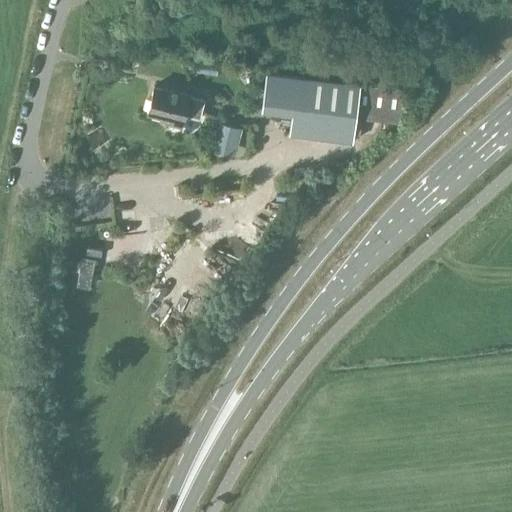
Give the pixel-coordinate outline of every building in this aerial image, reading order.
[(219,58),(195,54),(192,72),(216,75),(219,58)] [(357,117),(401,122),(404,92),(360,87),(282,77),(267,75),(262,108),(276,111),(277,106),(293,108),(290,130),(355,139),(357,117)] [(190,94),(190,95),(155,87),(148,113),(168,119),(168,123),(181,127),(184,115),(199,118),(204,99),(190,94)] [(242,129),(217,122),(209,151),(234,158),(242,129)] [(95,261),(81,259),(76,288),(89,290),(95,261)]
